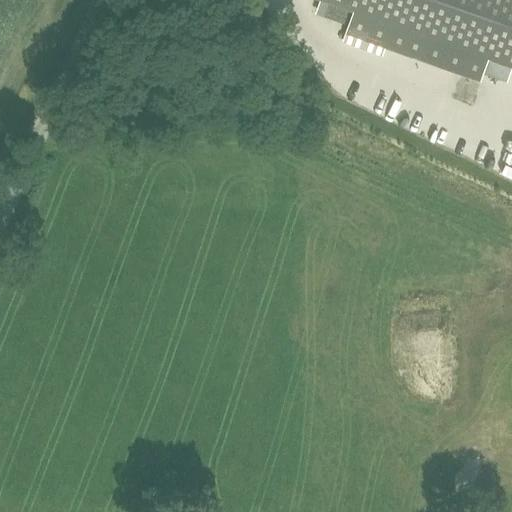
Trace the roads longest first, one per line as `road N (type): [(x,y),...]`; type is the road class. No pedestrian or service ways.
road 1 (unknown): [(473,511),(495,279),(511,222)]
road 2 (unclassified): [(0,235),(98,0)]
